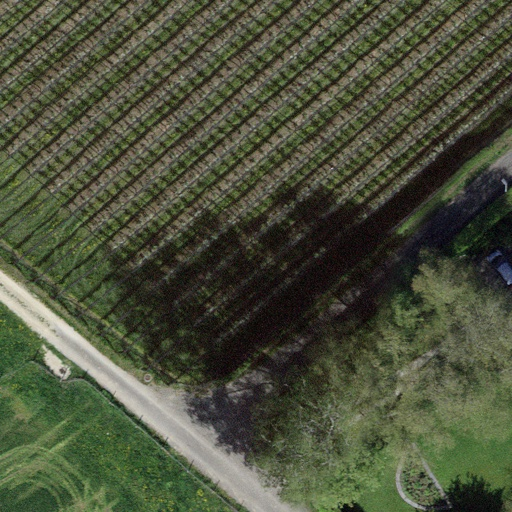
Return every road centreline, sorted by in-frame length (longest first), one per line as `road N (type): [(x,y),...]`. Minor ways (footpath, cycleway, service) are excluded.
road 1 (residential): [(196,442),(511,187)]
road 2 (track): [(0,286),(196,442)]
